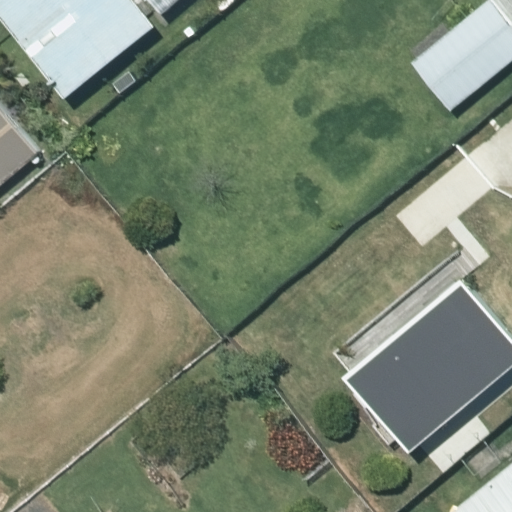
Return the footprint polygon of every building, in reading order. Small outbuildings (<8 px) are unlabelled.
[(161,0),(9,0),(94,100),(182,25),(161,0)] [(179,0),(189,11),(200,0),(179,0)] [(511,0),(490,0),(419,56),(456,103),(511,59),(511,0)] [(0,95),(0,184),(44,147),(0,95)] [(511,511),(511,465),(454,511),(511,511)]
